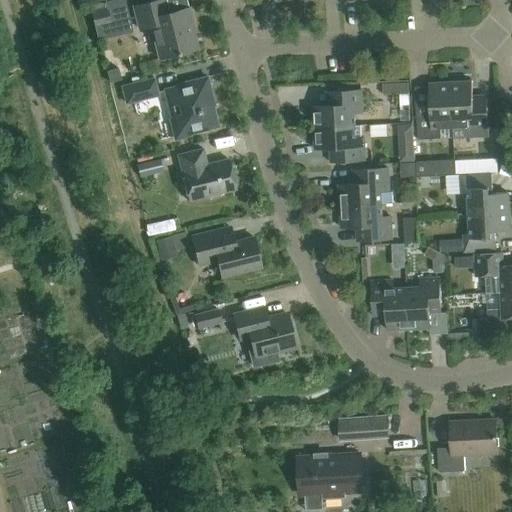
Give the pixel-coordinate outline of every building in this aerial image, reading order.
[(198,49),(191,22),(193,22),(189,8),(168,13),(164,0),(157,0),(133,6),(139,29),(151,26),(159,59),(198,49)] [(107,8),(91,12),(95,27),(111,23),(107,8)] [(165,90),(172,118),(173,118),(178,136),(217,126),(210,97),(212,97),(207,77),(178,85),(178,87),(165,90)] [(157,93),(154,79),(122,87),(126,103),(134,101),(134,99),(157,93)] [(453,127),(465,127),(466,137),(489,135),(487,108),(473,109),(472,81),(450,82),(453,127)] [(382,83),(383,95),(409,93),(409,82),(382,83)] [(453,127),(450,82),(429,83),(430,111),(416,112),(418,139),(441,138),(441,128),(453,127)] [(356,125),(355,113),(363,112),(362,90),(327,91),(328,105),(313,106),(314,127),(356,125)] [(356,125),(314,127),(315,149),(330,148),(331,162),(365,160),(364,138),(356,138),(356,125)] [(235,190),(228,159),(207,164),(203,149),(177,155),(189,202),(210,196),(211,199),(220,196),(220,194),(235,190)] [(476,159),(477,174),(498,172),(497,158),(476,159)] [(160,172),(157,160),(137,165),(140,177),(160,172)] [(416,162),(416,176),(426,175),(425,161),(416,162)] [(401,177),(415,176),(415,162),(400,163),(401,177)] [(382,204),(381,191),(389,190),(388,168),(353,170),(354,184),(339,185),(340,206),(382,204)] [(469,213),(509,211),(508,192),(493,193),(492,174),(460,176),(461,193),(468,193),(469,213)] [(382,204),(340,206),(341,227),(356,227),(357,241),(392,239),(391,216),(382,217),(382,204)] [(509,211),(469,213),(470,234),(464,234),(465,252),(496,250),(495,231),(511,230),(509,211)] [(339,225),(319,231),(322,242),(342,236),(339,225)] [(199,265),(218,261),(222,277),(261,267),(253,237),(233,242),(230,227),(192,236),(199,265)] [(425,255),(433,259),(434,272),(446,271),(445,255),(429,246),(425,255)] [(485,276),(487,276),(488,292),(500,291),(500,292),(511,291),(511,265),(504,266),(503,252),(475,253),(475,268),(485,267),(485,276)] [(407,287),(409,329),(430,328),(429,313),(441,312),(440,277),(420,278),(420,286),(407,287)] [(409,329),(407,287),(393,288),(393,280),(371,281),(373,316),(387,315),(388,330),(409,329)] [(511,291),(500,292),(501,309),(487,309),(487,318),(478,319),(479,333),(507,332),(506,318),(511,317),(511,291)] [(264,307),(232,315),(239,339),(249,337),(254,356),(296,346),(288,315),(267,320),(264,307)] [(194,314),(198,329),(222,323),(219,308),(194,314)] [(20,354),(40,351),(38,337),(18,341),(20,354)] [(339,419),(341,438),(388,435),(387,416),(381,416),(358,418),(339,419)] [(497,438),(496,420),(450,422),(452,447),(438,448),(439,472),(465,470),(464,454),(496,453),(495,438),(497,438)] [(69,453),(51,453),(51,471),(69,471),(69,453)] [(346,497),(346,492),(363,491),(360,453),(298,457),(301,495),(322,493),(322,499),(346,497)]
